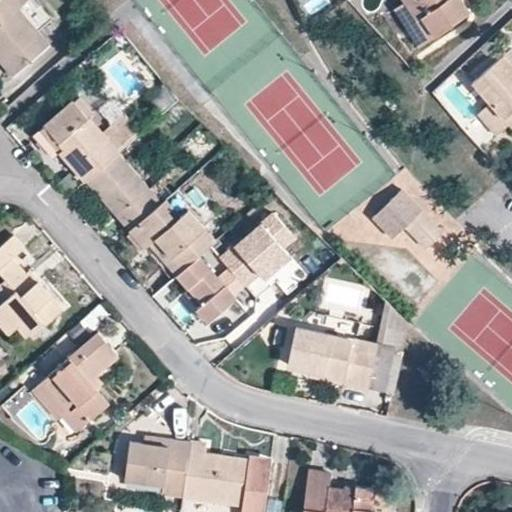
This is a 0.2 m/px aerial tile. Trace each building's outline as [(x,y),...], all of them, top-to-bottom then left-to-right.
[(26,0),(0,0),(0,57),(14,74),(48,44),(17,7),(26,0)] [(444,0),(405,0),(407,1),(419,19),(413,23),(425,41),(469,11),(461,0),(446,0),(445,1),(444,0)] [(417,46),(425,41),(413,23),(419,19),(407,1),(392,10),(417,46)] [(511,65),(504,56),(474,83),(491,102),(503,117),(511,109),(511,65)] [(124,113),(101,133),(87,117),(94,111),(79,95),(41,128),(86,179),(117,152),(140,131),(124,113)] [(511,109),(503,117),(491,102),(478,113),(497,135),(511,122),(511,109)] [(183,139),(198,159),(214,147),(199,127),(183,139)] [(161,202),(117,152),(86,179),(130,229),(161,202)] [(446,233),(405,190),(375,217),(396,238),(408,227),(429,249),(446,233)] [(166,198),(161,202),(130,229),(144,245),(149,241),(177,273),(198,254),(216,239),(187,207),(180,213),(166,198)] [(27,332),(39,323),(38,322),(42,320),(45,323),(62,309),(47,290),(38,280),(34,283),(13,257),(25,248),(15,235),(0,247),(0,273),(5,279),(0,282),(0,321),(7,330),(16,323),(25,334),(27,332)] [(239,299),(198,254),(177,273),(170,279),(211,324),(239,299)] [(344,381),(393,392),(408,325),(386,303),(377,344),(296,327),(289,364),(312,368),(344,375),(344,381)] [(45,329),(39,323),(27,332),(34,339),(45,329)] [(117,355),(97,332),(36,386),(60,413),(67,407),(82,424),(109,401),(89,379),(117,355)] [(311,374),(344,381),(344,375),(312,368),(311,374)] [(55,418),(60,413),(36,386),(30,391),(55,418)] [(74,431),(82,424),(67,407),(60,413),(74,431)] [(162,493),(182,496),(189,440),(151,434),(150,444),(130,440),(124,479),(163,485),(162,493)] [(247,459),(230,456),(230,460),(205,456),(206,442),(189,440),(182,496),(241,504),(244,505),(243,511),(264,511),(265,508),(272,459),(272,457),(247,454),(247,459)] [(374,511),(375,510),(370,510),(373,488),(355,486),(354,491),(330,487),(332,473),(308,470),(302,511),(374,511)]
